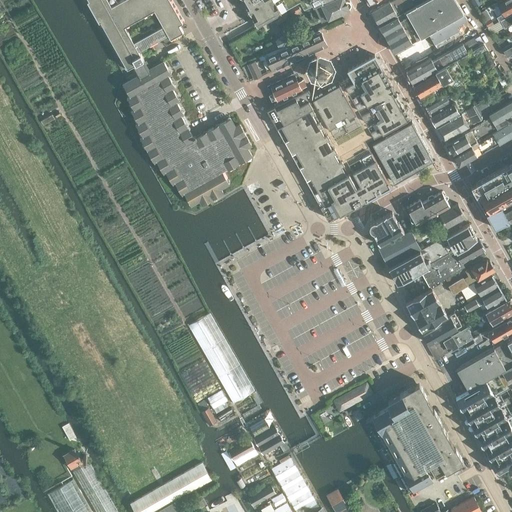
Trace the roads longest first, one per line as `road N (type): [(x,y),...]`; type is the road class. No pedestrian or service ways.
road 1 (residential): [(350,223),(507,511)]
road 2 (residential): [(239,95),(323,231),(350,223)]
road 3 (residential): [(350,223),(511,148)]
